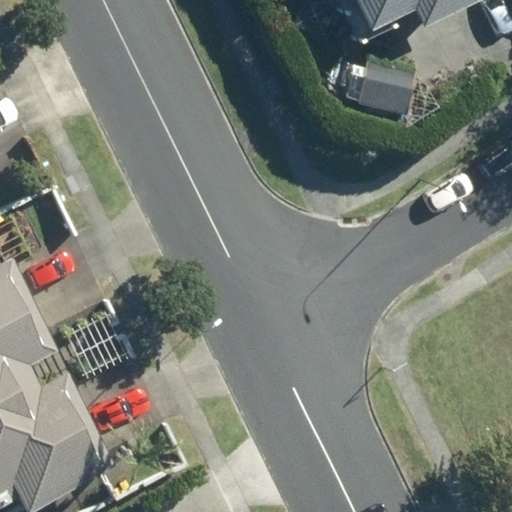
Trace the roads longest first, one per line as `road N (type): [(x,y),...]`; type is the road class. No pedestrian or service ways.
road 1 (tertiary): [(98,0),(267,321)]
road 2 (residential): [(511,180),(267,321)]
road 3 (tertiary): [(267,321),(359,511)]
